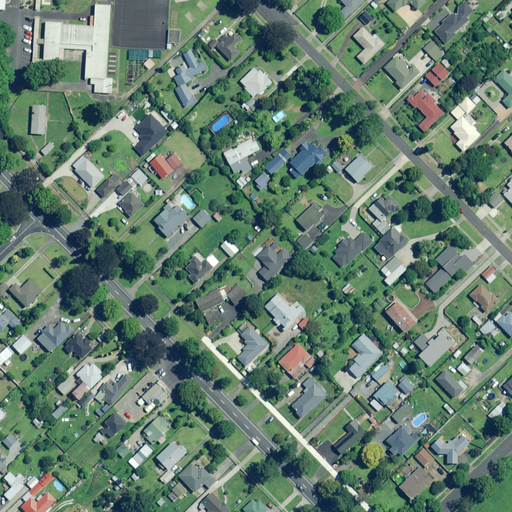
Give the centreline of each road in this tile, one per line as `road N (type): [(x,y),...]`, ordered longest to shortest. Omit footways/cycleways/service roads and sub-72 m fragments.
road 1 (tertiary): [(41,216),(331,511)]
road 2 (residential): [(350,89),(511,258)]
road 3 (residential): [(258,0),(350,89)]
road 4 (residential): [(442,0),(350,89)]
